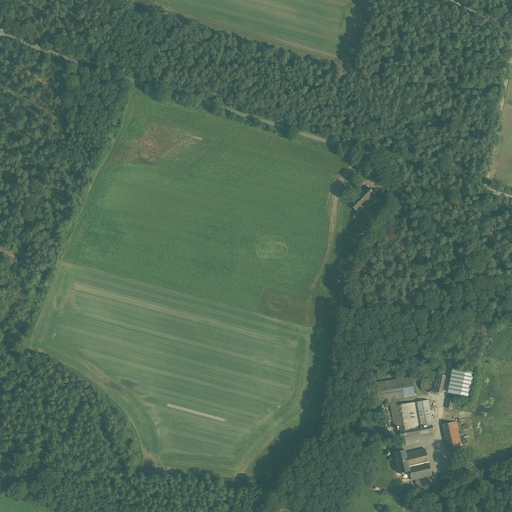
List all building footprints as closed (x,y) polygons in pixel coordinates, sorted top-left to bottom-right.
[(376,195),(366,186),(350,204),(356,210),(363,202),(367,206),(376,195)] [(472,374),(451,370),(446,393),(467,398),(472,374)] [(445,378),(436,376),(433,393),(441,395),(445,378)] [(413,377),(375,384),(379,408),(389,406),(396,441),(435,434),(429,402),(397,408),(396,401),(417,398),(413,377)] [(430,382),(427,380),(425,380),(423,381),(421,383),(420,385),(420,386),(420,389),(421,392),(423,393),(425,394),(427,394),(429,393),(432,391),(433,389),(433,387),(433,385),(432,383),(430,382)] [(464,446),(458,422),(444,425),(450,450),(464,446)] [(430,477),(425,452),(405,456),(404,450),(393,453),(397,475),(409,473),(410,481),(430,477)]
